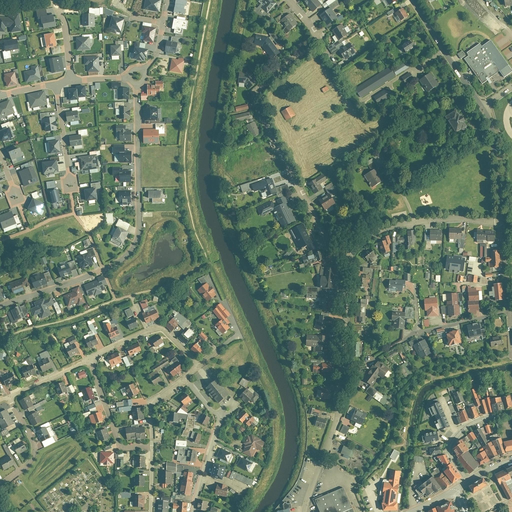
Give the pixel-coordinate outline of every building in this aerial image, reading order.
[(163,1),(159,0),(145,0),(144,11),(161,14),(163,1)] [(186,0),(177,0),(175,12),(190,14),(192,1),(186,0)] [(271,0),(253,0),(254,0),(257,3),(253,7),(262,15),(267,10),(271,5),(269,3),(271,0)] [(299,0),(310,12),(320,4),(323,7),(325,4),(330,0),(324,0),(322,2),(319,0),(299,0)] [(327,6),(316,15),(324,25),(335,16),(329,8),(336,2),(334,0),(330,0),(325,4),(327,6)] [(395,21),(404,16),(397,5),(388,11),(395,21)] [(286,28),(295,22),(288,12),(283,15),(280,11),(271,17),(275,23),(280,19),(286,28)] [(11,18),(0,16),(0,32),(5,33),(5,27),(10,28),(11,33),(23,31),(19,14),(11,16),(11,18)] [(95,14),(83,15),(84,27),(95,26),(95,14)] [(54,16),(42,18),(44,30),(57,27),(54,16)] [(176,18),(174,28),(189,31),(191,21),(176,18)] [(126,22),(114,19),(110,30),(122,34),(126,22)] [(337,24),(329,30),(337,41),(345,36),(337,24)] [(158,29),(143,27),(142,34),(145,35),(144,42),(155,44),(158,29)] [(55,33),(45,36),(47,49),(58,47),(55,33)] [(255,44),(267,58),(278,49),(266,35),(255,44)] [(334,52),(339,60),(354,50),(345,36),(337,41),(341,47),(334,52)] [(401,52),(412,46),(408,39),(404,41),(401,36),(394,40),(401,52)] [(90,37),(76,38),(77,51),(91,50),(90,37)] [(467,54),(462,57),(480,82),(496,70),(504,80),(511,74),(511,59),(506,64),(488,38),(479,45),(477,42),(464,51),(467,54)] [(17,39),(4,43),(6,52),(20,49),(17,39)] [(170,41),(168,51),(180,53),(182,43),(170,41)] [(122,47),(112,48),(112,58),(120,57),(122,57),(122,47)] [(143,51),(137,50),(135,61),(146,63),(146,60),(149,60),(150,52),(143,51)] [(459,59),(465,55),(461,50),(456,54),(459,59)] [(90,71),(102,71),(102,56),(86,56),(86,65),(90,65),(90,71)] [(62,58),(50,60),(53,74),(65,72),(62,58)] [(187,60),(174,58),(172,71),(185,73),(187,60)] [(395,75),(408,67),(404,61),(391,70),(395,75)] [(243,83),(247,89),(257,82),(248,72),(252,69),(248,63),(243,67),(243,75),(238,75),(238,83),(243,83)] [(353,87),(359,96),(393,74),(387,65),(353,87)] [(26,84),(41,80),(39,69),(24,73),(26,84)] [(429,70),(416,79),(424,91),(437,82),(429,70)] [(14,73),(5,75),(8,87),(17,85),(14,73)] [(405,84),(412,78),(408,74),(401,81),(405,84)] [(375,100),(390,92),(387,86),(372,95),(375,100)] [(88,99),(86,88),(77,88),(77,90),(70,91),(70,98),(64,99),(64,105),(68,105),(68,104),(87,102),(87,99),(88,99)] [(113,88),(113,100),(125,100),(125,88),(113,88)] [(45,92),(28,95),(29,103),(27,103),(29,113),(33,112),(33,110),(47,107),(48,109),(51,108),(49,100),(47,100),(45,92)] [(0,120),(14,115),(15,117),(16,116),(18,119),(21,118),(19,115),(18,115),(15,107),(13,108),(10,101),(0,104),(0,120)] [(127,108),(122,108),(122,103),(112,103),(112,110),(116,110),(116,120),(127,120),(127,108)] [(289,103),(279,108),(285,118),(295,113),(289,103)] [(449,137),(452,135),(464,127),(451,107),(439,115),(446,127),(443,129),(449,137)] [(73,113),(67,114),(68,124),(71,124),(71,126),(76,125),(76,123),(80,123),(79,113),(82,113),(82,108),(72,109),(73,113)] [(142,109),(142,123),(153,122),(153,109),(142,109)] [(49,114),(40,115),(41,123),(42,123),(42,126),(45,126),(45,133),(58,132),(56,119),(50,120),(49,114)] [(252,137),(260,134),(255,122),(247,125),(252,137)] [(3,131),(0,132),(0,139),(2,145),(13,140),(9,130),(11,127),(9,123),(1,126),(3,131)] [(80,137),(70,138),(71,148),(83,147),(82,138),(89,137),(88,131),(79,132),(80,137)] [(142,132),(142,144),(158,144),(158,132),(142,132)] [(118,134),(118,142),(131,142),(131,134),(118,134)] [(62,155),(60,143),(57,142),(57,138),(47,139),(47,144),(45,144),(46,153),(51,154),(51,156),(62,155)] [(15,147),(7,150),(13,165),(17,163),(16,161),(24,159),(19,148),(16,149),(15,147)] [(100,170),(98,153),(90,153),(91,157),(80,159),(80,165),(77,165),(77,168),(79,168),(79,172),(81,172),(82,173),(83,173),(83,176),(99,174),(99,170),(100,170)] [(118,155),(119,162),(130,162),(130,154),(118,155)] [(60,175),(58,163),(60,163),(59,158),(51,159),(51,163),(43,164),(45,176),(60,175)] [(19,173),(25,187),(39,182),(33,168),(31,169),(29,164),(21,167),(22,172),(19,173)] [(374,165),(360,175),(369,187),(383,178),(374,165)] [(111,176),(117,176),(117,183),(129,183),(129,174),(119,175),(119,170),(110,170),(111,176)] [(307,183),(314,194),(323,188),(319,182),(326,178),(323,173),(307,183)] [(243,182),(234,185),(238,194),(251,189),(252,192),(257,190),(260,198),(277,192),(271,177),(256,182),(254,178),(243,182)] [(57,191),(56,182),(47,183),(48,190),(50,190),(51,194),(54,206),(65,204),(64,199),(61,199),(58,191),(57,191)] [(92,191),(86,192),(88,203),(99,202),(97,191),(102,190),(101,184),(92,185),(92,191)] [(115,204),(121,203),(121,207),(129,207),(128,192),(115,192),(115,204)] [(145,192),(145,204),(161,203),(160,192),(145,192)] [(271,208),(278,222),(292,215),(284,200),(286,198),(283,192),(276,196),(278,200),(274,202),(271,196),(255,204),(259,214),(271,208)] [(39,199),(38,193),(32,195),(34,200),(29,211),(40,217),(45,205),(35,200),(39,199)] [(328,193),(317,200),(324,210),(335,202),(328,193)] [(12,213),(0,217),(0,223),(3,230),(16,225),(18,230),(23,228),(18,216),(14,218),(12,213)] [(297,221),(289,227),(294,234),(288,238),(295,247),(302,242),(307,249),(314,244),(303,228),(297,221)] [(452,235),(460,235),(460,225),(446,225),(446,238),(452,239),(452,235)] [(481,227),(474,226),(473,239),(486,239),(486,242),(491,242),(491,240),(496,240),(496,237),(493,237),(493,229),(481,229),(481,227)] [(109,240),(119,246),(127,233),(117,227),(109,240)] [(401,240),(402,246),(408,246),(407,243),(410,242),(410,239),(413,239),(412,227),(398,229),(399,233),(393,234),(394,241),(401,240)] [(427,237),(440,238),(440,227),(427,227),(427,237)] [(373,239),(378,252),(388,248),(386,242),(389,241),(385,232),(379,234),(380,237),(373,239)] [(91,238),(85,241),(87,247),(93,245),(91,238)] [(497,267),(496,246),(487,246),(488,253),(482,253),(483,242),(478,242),(478,255),(478,260),(482,260),(483,273),(489,273),(489,268),(497,267)] [(369,262),(373,256),(369,253),(372,250),(366,244),(359,252),(369,262)] [(304,262),(325,256),(322,246),(312,249),(313,252),(302,255),(304,262)] [(91,252),(78,257),(83,270),(96,265),(91,252)] [(463,272),(465,258),(447,256),(445,269),(463,272)] [(70,263),(57,268),(61,277),(74,272),(70,263)] [(327,264),(318,263),(315,283),(333,285),(334,271),(326,270),(327,264)] [(351,283),(363,284),(364,272),(368,273),(369,267),(361,266),(360,272),(352,271),(351,283)] [(386,287),(401,288),(402,278),(409,278),(410,269),(401,269),(400,277),(386,277),(386,287)] [(206,299),(217,291),(202,271),(196,275),(202,282),(196,286),(206,299)] [(46,273),(33,278),(36,288),(49,283),(46,273)] [(97,280),(97,281),(83,287),(88,298),(104,291),(102,287),(106,285),(102,277),(97,280)] [(7,287),(11,296),(22,291),(18,282),(7,287)] [(316,307),(329,308),(331,291),(324,291),(325,284),(315,283),(305,282),(303,297),(317,299),(316,307)] [(503,294),(502,284),(494,284),(494,289),(488,290),(489,294),(494,294),(495,301),(505,300),(504,294),(503,294)] [(61,297),(66,307),(74,303),(76,306),(84,302),(77,289),(61,297)] [(469,299),(469,301),(478,301),(479,300),(478,292),(469,292),(469,294),(468,294),(467,294),(467,298),(468,299),(469,299)] [(449,306),(457,305),(457,294),(451,294),(450,293),(448,293),(447,294),(446,294),(447,306),(449,306)] [(436,294),(420,295),(421,307),(424,307),(425,313),(421,313),(422,321),(440,320),(439,312),(445,312),(444,302),(437,302),(436,294)] [(138,310),(143,321),(159,314),(152,300),(146,303),(144,299),(145,298),(145,297),(138,300),(142,308),(138,310)] [(52,314),(49,307),(53,305),(50,298),(34,304),(40,319),(52,314)] [(356,320),(361,320),(363,298),(351,298),(350,310),(356,310),(356,320)] [(164,323),(170,328),(176,322),(179,325),(186,316),(189,314),(174,300),(168,306),(175,312),(170,317),(164,323)] [(207,323),(217,333),(228,323),(226,321),(228,319),(224,314),(229,310),(219,300),(209,309),(212,312),(215,316),(207,323)] [(468,309),(469,309),(469,310),(479,310),(478,301),(469,301),(468,301),(468,304),(467,304),(467,305),(467,308),(468,309)] [(25,303),(19,306),(23,315),(29,312),(25,303)] [(128,326),(137,322),(129,303),(121,307),(124,314),(127,312),(129,315),(124,318),(128,326)] [(392,308),(390,323),(401,325),(403,315),(406,316),(408,305),(403,304),(402,309),(392,308)] [(457,305),(449,306),(450,316),(451,316),(451,317),(457,317),(457,315),(459,315),(458,305),(457,305)] [(17,307),(5,313),(10,323),(22,317),(17,307)] [(110,334),(117,330),(113,322),(117,320),(112,311),(107,313),(109,317),(103,320),(110,334)] [(311,325),(325,327),(326,321),(328,321),(329,314),(317,312),(316,315),(312,314),(311,325)] [(182,327),(176,335),(183,341),(190,332),(185,327),(191,320),(186,316),(179,325),(182,327)] [(87,344),(97,339),(93,330),(95,329),(90,318),(85,321),(89,329),(82,333),(87,344)] [(482,336),(479,323),(471,324),(471,326),(467,327),(468,329),(465,330),(467,336),(469,335),(470,339),(482,336)] [(445,347),(460,343),(457,331),(464,330),(463,327),(455,328),(456,330),(447,332),(446,329),(436,331),(437,335),(442,334),(445,347)] [(186,346),(194,354),(201,347),(197,343),(206,335),(200,329),(194,334),(196,336),(186,346)] [(311,348),(325,350),(327,334),(303,330),(301,343),(311,344),(311,348)] [(498,332),(485,335),(488,347),(505,344),(503,335),(498,335),(498,332)] [(67,352),(76,348),(72,340),(77,338),(74,333),(66,336),(69,341),(63,344),(67,352)] [(153,346),(161,340),(156,333),(148,339),(153,346)] [(346,351),(360,352),(361,337),(348,335),(346,351)] [(420,359),(433,353),(426,338),(417,342),(416,338),(405,343),(408,348),(413,345),(420,359)] [(128,352),(139,346),(135,339),(124,345),(128,352)] [(42,367),(51,362),(48,355),(52,353),(48,347),(35,354),(42,367)] [(102,357),(106,365),(119,359),(115,349),(105,354),(106,356),(102,357)] [(20,366),(25,375),(34,370),(29,362),(32,360),(27,352),(22,355),(26,362),(20,366)] [(128,352),(121,355),(124,364),(128,362),(129,364),(132,363),(128,352)] [(172,375),(184,365),(174,353),(167,358),(164,355),(157,361),(159,364),(161,362),(172,375)] [(319,369),(330,370),(330,362),(319,361),(320,357),(307,356),(306,361),(312,362),(311,370),(319,371),(319,369)] [(154,384),(163,377),(155,367),(159,364),(157,361),(151,365),(152,367),(145,372),(154,384)] [(375,361),(363,381),(372,387),(377,378),(383,382),(390,370),(375,361)] [(404,377),(411,373),(405,362),(398,366),(404,377)] [(10,368),(0,373),(5,383),(15,377),(10,368)] [(80,373),(82,379),(89,376),(87,370),(80,373)] [(236,381),(242,385),(247,378),(241,374),(236,381)] [(58,394),(74,388),(71,381),(65,384),(62,379),(53,382),(58,394)] [(229,395),(217,379),(206,388),(219,403),(229,395)] [(128,395),(136,391),(130,380),(118,387),(120,392),(125,389),(128,395)] [(314,397),(328,398),(329,391),(321,390),(321,383),(316,382),(314,397)] [(245,387),(242,385),(235,395),(246,402),(249,398),(253,400),(259,392),(248,384),(245,387)] [(464,404),(468,417),(482,412),(475,391),(472,384),(467,386),(472,402),(464,404)] [(85,401),(94,397),(89,385),(80,388),(85,401)] [(383,405),(388,398),(370,386),(366,392),(370,394),(367,399),(371,401),(373,398),(383,405)] [(456,400),(461,398),(457,387),(449,390),(454,403),(457,402),(456,400)] [(16,397),(21,407),(32,401),(29,395),(33,393),(31,390),(16,397)] [(182,406),(190,399),(189,398),(190,396),(185,390),(177,397),(180,400),(179,402),(182,406)] [(478,390),(475,391),(482,412),(491,409),(487,395),(480,397),(478,390)] [(498,392),(487,395),(491,409),(502,406),(499,395),(498,392)] [(499,395),(502,406),(509,404),(506,393),(499,395)] [(131,418),(142,416),(140,403),(130,405),(129,396),(114,398),(115,408),(130,407),(131,418)] [(441,430),(450,426),(437,399),(429,403),(441,430)] [(308,412),(315,414),(318,406),(311,403),(308,412)] [(0,424),(1,426),(14,419),(5,404),(0,407),(0,424)] [(239,405),(233,414),(249,424),(254,415),(239,405)] [(460,419),(466,416),(462,405),(456,408),(460,419)] [(164,419),(176,420),(177,408),(164,407),(164,419)] [(355,423),(353,429),(358,432),(366,414),(349,407),(347,413),(351,415),(349,420),(355,423)] [(92,425),(104,421),(99,408),(82,414),(84,419),(89,417),(90,420),(92,425)] [(206,422),(209,414),(198,409),(194,416),(206,422)] [(33,426),(41,421),(35,411),(27,416),(33,426)] [(193,423),(194,413),(186,411),(184,422),(193,423)] [(325,418),(315,414),(313,422),(323,425),(325,418)] [(35,428),(41,438),(54,431),(48,421),(35,428)] [(153,440),(163,440),(162,422),(153,422),(153,440)] [(133,436),(145,435),(144,425),(133,426),(133,423),(123,424),(125,435),(132,434),(133,436)] [(347,435),(350,428),(342,425),(339,431),(347,435)] [(188,438),(198,441),(201,431),(183,426),(181,433),(189,436),(188,438)] [(483,450),(488,460),(497,455),(489,440),(487,441),(479,426),(472,430),(483,450)] [(99,442),(110,438),(107,430),(99,432),(98,429),(90,432),(91,436),(97,434),(99,442)] [(470,442),(475,439),(471,431),(465,435),(470,442)] [(240,448),(251,454),(253,449),(257,451),(264,439),(250,432),(248,434),(245,432),(240,441),(243,443),(240,448)] [(438,441),(436,432),(423,434),(424,443),(438,441)] [(500,442),(503,452),(511,451),(511,432),(508,434),(510,440),(500,442)] [(18,451),(26,446),(19,435),(5,443),(9,451),(16,447),(18,451)] [(176,457),(196,459),(197,447),(187,446),(188,444),(184,443),(185,437),(174,436),(173,446),(182,447),(182,449),(177,449),(176,457)] [(489,440),(497,455),(503,452),(500,442),(498,437),(489,440)] [(452,447),(468,473),(478,466),(473,457),(459,438),(455,441),(457,443),(452,447)] [(0,441),(7,453),(9,451),(5,443),(2,440),(0,441)] [(344,454),(344,456),(350,457),(352,447),(343,446),(341,453),(344,454)] [(431,456),(441,454),(440,446),(429,448),(431,456)] [(230,453),(219,448),(215,456),(217,457),(226,462),(230,453)] [(388,457),(395,460),(398,452),(392,449),(388,457)] [(483,450),(473,457),(478,466),(488,460),(483,450)] [(113,453),(100,452),(99,462),(103,463),(103,465),(109,465),(109,463),(113,463),(113,453)] [(11,461),(7,453),(0,458),(0,465),(1,468),(11,461)] [(445,468),(451,464),(447,455),(437,457),(445,468)] [(133,468),(143,468),(143,457),(133,457),(133,468)] [(251,463),(240,457),(236,466),(247,471),(251,463)] [(158,466),(158,480),(170,480),(170,468),(177,468),(177,458),(165,458),(165,466),(158,466)] [(222,470),(224,463),(210,460),(206,476),(220,479),(221,475),(222,470)] [(460,478),(461,476),(451,464),(445,468),(442,469),(443,471),(452,484),(460,478)] [(178,490),(190,492),(193,478),(190,477),(191,470),(183,468),(178,490)] [(511,479),(505,468),(492,475),(506,499),(511,496),(511,479)] [(248,485),(251,479),(230,470),(229,473),(222,470),(221,475),(231,479),(231,478),(248,485)] [(382,490),(383,511),(397,510),(398,491),(402,472),(384,470),(382,490)] [(434,479),(441,489),(443,490),(452,484),(443,471),(434,479)] [(133,486),(143,486),(143,475),(133,475),(133,486)] [(441,489),(434,479),(433,478),(415,491),(420,497),(425,494),(428,497),(433,492),(435,494),(441,489)] [(472,493),(487,485),(483,478),(468,486),(472,493)] [(228,486),(216,483),(215,488),(214,488),(212,494),(225,497),(228,486)] [(353,511),(343,488),(314,500),(319,511),(353,511)] [(130,502),(142,502),(141,491),(130,492),(130,502)] [(211,497),(197,494),(194,507),(214,511),(221,511),(223,505),(210,502),(211,497)] [(170,510),(185,511),(186,495),(170,495),(170,510)] [(155,510),(166,511),(168,500),(156,499),(155,510)] [(289,511),(289,507),(290,507),(289,501),(281,503),(282,509),(272,511),(271,511),(289,511)] [(454,511),(451,502),(436,508),(438,511),(454,511)]
